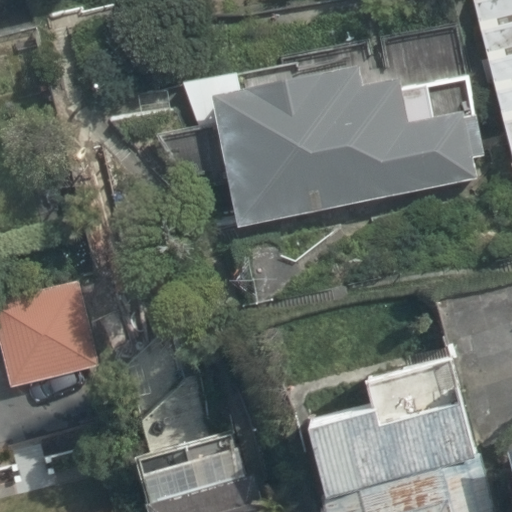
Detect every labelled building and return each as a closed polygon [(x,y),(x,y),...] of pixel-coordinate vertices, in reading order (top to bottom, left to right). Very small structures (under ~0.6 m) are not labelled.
[(511,0),(477,0),(511,114),(511,0)] [(373,69),(222,95),(245,228),(475,189),(462,113),(419,121),(412,80),(376,86),(373,69)] [(80,275),(0,293),(0,350),(8,385),(100,365),(80,275)] [(384,404),(326,416),(345,511),(497,511),(464,345),(376,363),(384,404)] [(261,511),(255,480),(143,504),(144,511),(261,511)] [(125,511),(123,501),(75,511),(125,511)]
